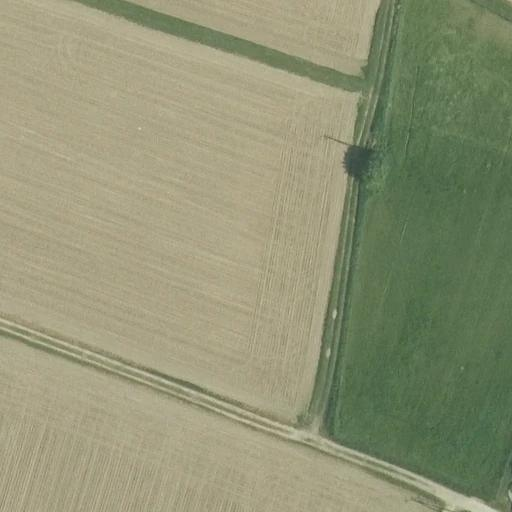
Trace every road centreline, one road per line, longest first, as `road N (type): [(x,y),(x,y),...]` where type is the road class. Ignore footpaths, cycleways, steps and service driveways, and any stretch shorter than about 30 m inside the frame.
road 1 (track): [(456,495),(0,322)]
road 2 (track): [(311,438),(328,400),(358,170),(394,0)]
